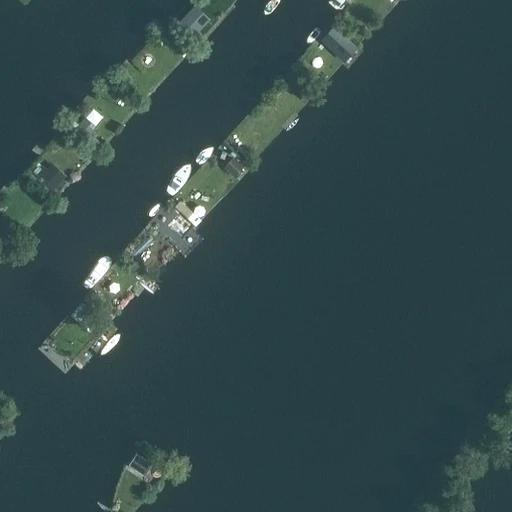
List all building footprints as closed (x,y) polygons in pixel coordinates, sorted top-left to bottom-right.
[(196,9),(183,24),(195,35),(208,20),(196,9)] [(334,25),(320,40),(332,52),(346,37),(334,25)] [(291,71),(280,82),(292,93),(302,82),(291,71)] [(126,75),(120,82),(128,88),(134,81),(126,75)] [(81,119),(73,129),(85,140),(93,130),(81,119)] [(233,158),(224,168),(234,177),(243,167),(233,158)] [(41,165),(31,175),(50,192),(60,182),(41,165)] [(193,213),(188,219),(195,225),(200,220),(193,213)] [(5,224),(0,229),(0,238),(6,244),(15,234),(5,224)] [(81,302),(70,315),(89,332),(100,319),(81,302)] [(105,308),(100,313),(107,319),(112,314),(105,308)] [(511,405),(507,401),(502,407),(508,412),(511,407),(511,405)] [(134,456),(128,467),(143,477),(150,466),(134,456)]
